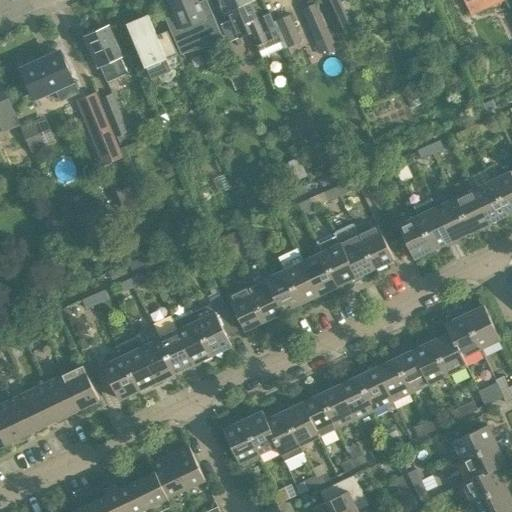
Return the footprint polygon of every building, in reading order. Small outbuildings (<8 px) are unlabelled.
[(215,14),(206,17),(198,0),(169,0),(176,15),(168,19),(182,52),(187,50),(208,45),(212,44),(216,42),(225,38),(215,14)] [(238,0),(220,0),(225,11),(228,9),(242,41),(252,37),(250,32),(252,31),(238,0)] [(238,0),(252,31),(250,32),(252,37),(260,57),(287,46),(270,7),(257,13),(251,0),(238,0)] [(338,0),(326,0),(323,2),(338,34),(352,28),(338,0)] [(464,0),(472,14),(502,0),(464,0)] [(316,2),(305,7),(315,33),(327,28),(316,2)] [(290,14),(277,19),(289,45),(301,40),(290,14)] [(172,36),(161,41),(151,18),(131,27),(142,53),(140,54),(144,62),(145,61),(153,78),(184,65),(172,36)] [(89,35),(86,36),(99,65),(101,64),(108,80),(129,71),(121,55),(123,54),(110,25),(97,31),(94,29),(90,31),(89,35)] [(79,92),(72,77),(73,76),(62,51),(37,62),(34,56),(20,63),(34,94),(55,85),(61,100),(79,92)] [(236,65),(228,69),(231,77),(239,74),(236,65)] [(239,74),(231,77),(236,89),(244,85),(239,74)] [(98,92),(86,97),(83,98),(85,103),(81,104),(95,135),(102,132),(117,168),(127,164),(111,128),(113,127),(98,92)] [(113,92),(102,97),(119,136),(130,130),(113,92)] [(44,116),(21,126),(32,151),(55,140),(44,116)] [(477,124),(467,129),(471,136),(481,132),(477,124)] [(471,136),(467,129),(455,134),(459,142),(471,136)] [(440,140),(429,146),(432,154),(444,148),(440,140)] [(432,154),(429,146),(418,150),(422,158),(432,154)] [(322,150),(310,156),(314,167),(327,161),(322,150)] [(392,162),(395,170),(406,165),(403,157),(392,162)] [(299,158),(279,167),(286,182),(306,174),(299,158)] [(395,170),(392,162),(381,167),(384,175),(395,170)] [(511,170),(500,176),(494,164),(486,168),(486,169),(507,214),(511,212),(511,170)] [(341,169),(330,174),(333,180),(344,175),(341,169)] [(486,169),(468,178),(489,223),(507,214),(486,169)] [(333,180),(330,174),(319,179),(322,185),(333,180)] [(489,223),(468,178),(450,187),(455,198),(471,232),(489,223)] [(350,189),(347,181),(336,186),(340,194),(350,189)] [(340,194),(336,186),(325,191),(329,199),(340,194)] [(436,206),(432,197),(414,206),(418,215),(434,249),(452,241),(436,206)] [(309,198),(299,203),(302,211),(313,206),(309,198)] [(455,198),(436,206),(452,241),(471,232),(455,198)] [(302,211),(299,203),(288,208),(291,216),(302,211)] [(54,208),(42,212),(48,229),(60,224),(54,208)] [(272,215),(261,220),(265,227),(275,222),(272,215)] [(434,249),(418,215),(398,224),(414,258),(434,249)] [(265,227),(261,220),(250,225),(254,232),(265,227)] [(375,268),(359,234),(353,223),(335,232),(356,277),(375,268)] [(378,225),(359,234),(375,268),(394,258),(378,225)] [(235,231),(224,236),(228,244),(238,239),(235,231)] [(335,232),(317,241),(322,252),(338,285),(356,277),(335,232)] [(228,244),(224,236),(213,241),(217,249),(228,244)] [(338,285),(322,252),(303,260),(320,294),(338,285)] [(169,261),(173,270),(183,265),(180,257),(169,261)] [(320,294),(303,260),(285,269),(301,303),(320,294)] [(173,270),(169,261),(158,266),(161,275),(173,270)] [(285,269),(267,278),(283,312),(301,303),(285,269)] [(131,278),(135,286),(146,282),(142,273),(131,278)] [(135,286),(131,278),(120,283),(124,291),(135,286)] [(283,312),(267,278),(248,287),(264,321),(283,312)] [(264,321),(248,287),(229,296),(245,330),(264,321)] [(93,295),(97,303),(109,298),(105,290),(93,295)] [(215,311),(196,320),(212,354),(232,345),(229,338),(240,333),(220,293),(209,298),(215,311)] [(97,303),(93,295),(83,299),(87,308),(97,303)] [(465,315),(481,349),(501,340),(484,305),(465,315)] [(212,354),(196,320),(191,309),(172,318),(194,363),(212,354)] [(481,349),(465,315),(447,323),(467,367),(468,366),(464,357),(481,349)] [(60,316),(48,321),(52,330),(64,325),(60,316)] [(194,363),(172,318),(154,327),(176,372),(194,363)] [(467,367),(447,323),(446,324),(450,333),(433,341),(449,375),(467,367)] [(154,327),(136,336),(157,381),(176,372),(154,327)] [(33,328),(22,333),(26,341),(37,337),(33,328)] [(22,333),(12,337),(15,346),(26,341),(22,333)] [(139,390),(157,381),(136,336),(118,345),(123,356),(139,390)] [(449,375),(433,341),(414,350),(430,384),(449,375)] [(123,356),(107,363),(97,343),(83,350),(95,374),(105,369),(119,399),(139,390),(123,356)] [(430,384),(414,350),(395,359),(411,393),(430,384)] [(411,393),(395,359),(376,368),(396,410),(404,406),(407,407),(411,405),(412,403),(408,395),(411,393)] [(83,365),(64,374),(80,409),(100,399),(83,365)] [(396,410),(376,368),(358,376),(374,410),(385,405),(389,413),(396,410)] [(64,374),(46,383),(62,417),(80,409),(64,374)] [(374,410),(358,376),(340,385),(356,419),(374,410)] [(501,391),(509,388),(504,376),(496,380),(501,391)] [(495,381),(478,389),(484,402),(501,394),(495,381)] [(46,383),(27,392),(44,426),(62,417),(46,383)] [(340,385),(322,394),(338,428),(356,419),(340,385)] [(511,386),(509,388),(501,391),(507,403),(511,399),(511,386)] [(27,392),(8,401),(25,435),(44,426),(27,392)] [(338,428),(322,394),(303,403),(319,437),(338,428)] [(463,406),(467,414),(479,409),(475,400),(463,406)] [(8,401),(0,404),(0,429),(7,444),(25,435),(8,401)] [(319,437),(303,403),(284,411),(300,445),(313,440),(316,447),(323,444),(319,437)] [(467,414),(463,406),(453,411),(456,419),(467,414)] [(263,410),(262,411),(282,454),(287,464),(305,455),(300,445),(284,411),(267,419),(263,410)] [(262,411),(243,420),(259,454),(277,445),(281,454),(282,454),(262,411)] [(426,424),(430,432),(442,426),(438,418),(426,424)] [(259,454),(243,420),(224,429),(240,463),(243,468),(262,459),(259,454)] [(430,432),(426,424),(416,429),(419,437),(430,432)] [(463,460),(497,444),(488,425),(454,441),(463,460)] [(401,436),(389,441),(393,450),(405,444),(401,436)] [(393,450),(389,441),(379,446),(383,455),(393,450)] [(497,444),(463,460),(471,477),(463,481),(463,482),(506,462),(497,444)] [(159,511),(173,506),(168,497),(205,479),(189,445),(150,464),(154,473),(71,511),(159,511)] [(364,453),(352,459),(356,467),(368,461),(364,453)] [(356,467),(352,459),(342,464),(346,472),(356,467)] [(506,464),(506,462),(463,482),(472,501),(506,485),(497,468),(506,464)] [(413,484),(421,480),(416,469),(408,473),(413,484)] [(315,477),(319,485),(331,479),(327,471),(315,477)] [(320,491),(326,501),(315,507),(317,511),(353,511),(369,505),(355,475),(320,491)] [(400,490),(408,486),(403,475),(395,479),(400,490)] [(319,485),(315,477),(305,482),(309,490),(319,485)] [(426,491),(421,480),(413,484),(418,495),(426,491)] [(495,511),(511,504),(511,498),(506,485),(472,501),(476,511),(495,511)] [(408,486),(400,490),(405,501),(413,497),(408,486)] [(277,491),(282,502),(291,498),(286,487),(277,491)] [(282,502),(277,491),(270,494),(276,506),(278,504),(282,502)]
